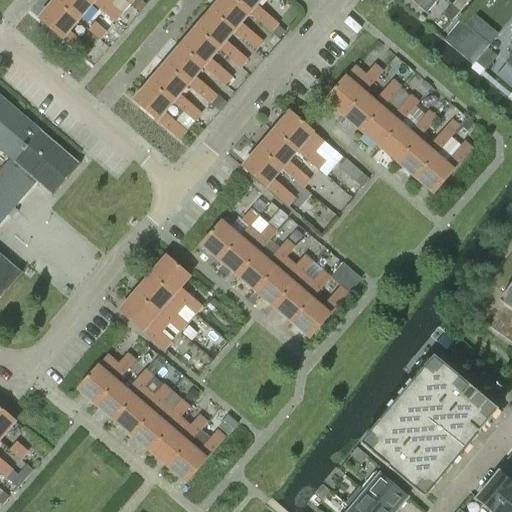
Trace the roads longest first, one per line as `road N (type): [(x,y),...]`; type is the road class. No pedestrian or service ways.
road 1 (residential): [(177,190),(339,0)]
road 2 (residential): [(9,366),(36,356),(177,190)]
road 3 (residential): [(177,190),(91,119),(0,60)]
